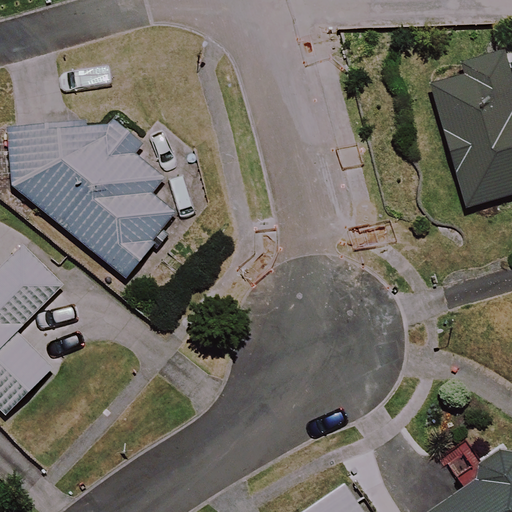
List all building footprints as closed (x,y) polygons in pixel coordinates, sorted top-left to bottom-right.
[(511,61),(432,85),(468,209),(511,196),(511,61)] [(166,169),(118,119),(100,130),(14,126),(14,186),(127,279),(179,215),(149,191),(166,169)] [(62,288),(0,226),(0,410),(6,417),(54,368),(18,332),(62,288)] [(511,511),(511,454),(432,511),(511,511)] [(363,511),(346,487),(307,511),(363,511)]
